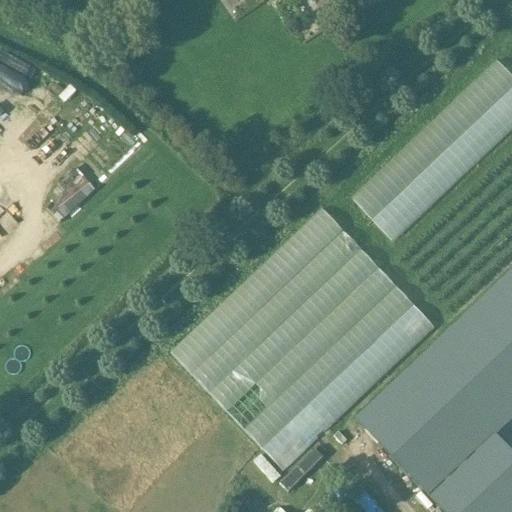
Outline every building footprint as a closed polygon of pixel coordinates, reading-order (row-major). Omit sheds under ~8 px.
[(511,76),(499,63),(352,201),(391,243),(511,130),(511,76)] [(78,168),(56,182),(65,195),(47,207),(57,221),(96,195),(78,168)] [(171,353),(279,471),(434,330),(326,212),(171,353)] [(35,249),(57,233),(51,225),(29,242),(35,249)] [(511,264),(352,415),(444,511),(510,511),(511,511),(511,453),(488,428),(511,405),(511,264)] [(290,493),(324,461),(314,450),(280,483),(290,493)] [(254,461),(267,478),(273,474),(260,456),(254,461)]
